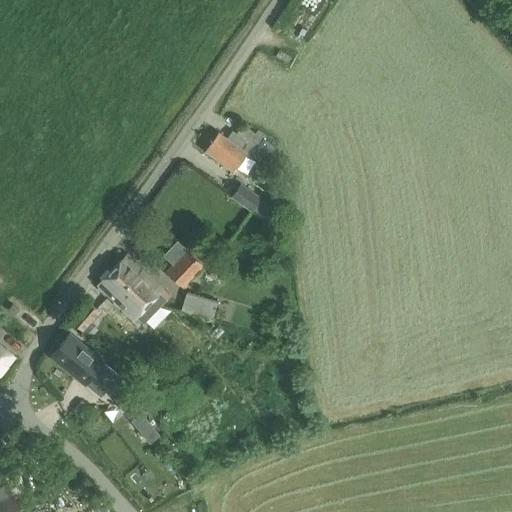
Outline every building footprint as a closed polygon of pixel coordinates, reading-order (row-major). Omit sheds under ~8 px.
[(332,18),(342,25),(354,8),(343,1),(332,18)] [(287,25),(314,36),(323,14),(295,4),(287,25)] [(245,153),(250,157),(265,136),(258,130),(254,134),(242,125),(236,134),(232,131),(226,139),(219,133),(205,152),(232,171),(245,153)] [(241,183),(231,197),(251,212),(261,198),(241,183)] [(183,253),(181,252),(165,272),(181,283),(191,269),(195,272),(204,260),(187,248),(183,253)] [(0,286),(5,292),(24,273),(0,249),(0,286)] [(126,255),(111,270),(155,311),(166,300),(162,296),(166,292),(126,255)] [(155,311),(111,270),(97,285),(133,320),(136,317),(143,324),(155,311)] [(213,321),(218,304),(186,294),(181,312),(213,321)] [(84,333),(91,325),(96,329),(106,318),(101,314),(88,302),(71,321),(84,333)] [(8,310),(14,315),(19,310),(12,305),(8,310)] [(103,361),(69,334),(50,356),(85,384),(103,361)] [(0,346),(0,375),(14,359),(0,346)] [(149,396),(143,390),(138,395),(143,401),(149,396)] [(138,428),(147,421),(141,413),(132,420),(138,428)] [(269,441),(284,433),(279,424),(264,432),(269,441)] [(30,511),(19,486),(11,489),(9,485),(0,488),(0,511),(30,511)]
